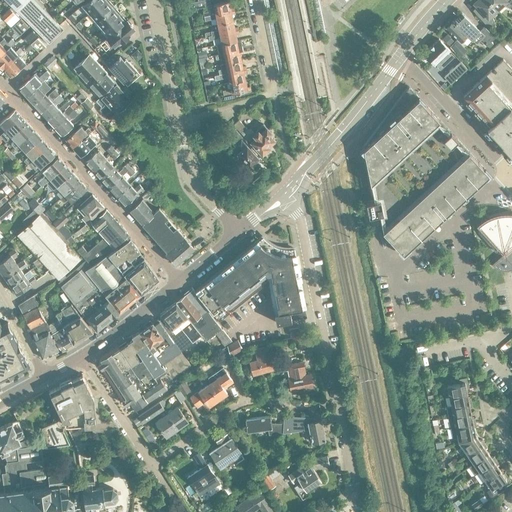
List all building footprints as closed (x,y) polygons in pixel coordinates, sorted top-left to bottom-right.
[(4,0),(15,10),(25,0),(4,0)] [(87,14),(103,0),(87,0),(80,6),(87,14)] [(94,22),(112,6),(111,5),(113,4),(109,1),(108,2),(106,0),(103,0),(87,14),(94,22)] [(230,8),(229,1),(213,4),(212,0),(202,0),(198,1),(189,3),(190,9),(207,5),(208,11),(203,12),(204,17),(234,10),(233,7),(230,8)] [(314,0),(321,36),(326,35),(318,0),(314,0)] [(497,9),(488,0),(476,0),(474,3),(479,8),(474,12),(488,27),(494,21),(491,15),(497,9)] [(511,0),(488,0),(497,9),(503,4),(509,7),(511,4),(511,0)] [(19,15),(25,21),(36,9),(30,4),(19,15)] [(119,14),(120,13),(116,9),(115,10),(112,6),(94,22),(101,29),(119,14)] [(0,16),(10,27),(19,18),(9,8),(0,16)] [(36,9),(25,21),(24,21),(39,35),(51,23),(37,8),(36,9)] [(216,18),(218,24),(233,21),(232,14),(235,14),(234,10),(204,17),(205,21),(216,18)] [(480,30),(462,13),(456,19),(455,18),(453,21),(452,20),(446,27),(461,41),(465,36),(467,38),(469,35),(476,43),(481,38),(483,41),(484,39),(487,42),(485,43),(489,47),(493,43),(491,41),(495,37),(484,26),(480,30)] [(107,37),(127,20),(126,20),(123,16),(122,17),(119,14),(101,29),(107,37)] [(19,18),(10,27),(20,37),(29,29),(19,18)] [(129,36),(128,35),(129,34),(129,33),(134,28),(127,20),(107,37),(114,45),(120,40),(121,41),(122,40),(123,41),(129,36)] [(273,20),(268,21),(279,75),(284,74),(273,20)] [(208,36),(238,30),(237,27),(234,27),(233,21),(218,24),(219,30),(205,33),(205,36),(208,36)] [(22,36),(27,42),(36,34),(30,28),(22,36)] [(220,38),(222,44),(237,40),(236,34),(239,34),(238,30),(208,36),(209,40),(220,38)] [(31,43),(39,53),(46,47),(38,38),(31,43)] [(0,54),(6,49),(14,42),(12,39),(7,43),(4,39),(0,42),(0,54)] [(424,53),(436,65),(450,51),(439,39),(424,53)] [(240,40),(237,40),(222,44),(217,44),(219,54),(242,50),(240,40)] [(0,54),(0,64),(4,69),(23,51),(22,51),(20,48),(15,52),(14,50),(10,54),(6,49),(0,54)] [(23,51),(4,69),(11,76),(26,63),(21,58),(26,54),(24,52),(26,50),(25,48),(22,51),(23,51)] [(221,58),(222,64),(241,60),(240,54),(243,53),(242,50),(219,54),(215,55),(216,59),(221,58)] [(110,57),(105,52),(101,56),(106,61),(110,57)] [(74,68),(92,88),(98,82),(97,81),(102,76),(98,72),(102,69),(89,54),(74,68)] [(134,72),(119,56),(117,58),(114,54),(110,57),(106,61),(105,61),(124,82),(134,72)] [(44,64),(48,69),(57,61),(53,56),(44,64)] [(511,68),(503,59),(463,95),(498,134),(496,135),(511,154),(511,68)] [(218,70),(219,75),(246,69),(245,66),(242,67),(241,60),(222,64),(220,64),(221,69),(218,70)] [(441,77),(448,85),(468,68),(461,60),(441,77)] [(92,88),(99,96),(109,87),(117,96),(116,97),(118,99),(124,92),(102,69),(98,72),(102,76),(97,81),(98,82),(92,88)] [(228,77),(230,83),(245,80),(244,73),(247,72),(246,69),(219,75),(215,75),(216,80),(228,77)] [(41,83),(50,74),(46,70),(37,78),(41,83)] [(26,96),(33,104),(44,93),(41,89),(48,83),(47,81),(52,76),(50,74),(41,83),(39,84),(26,96)] [(19,88),(26,96),(39,84),(36,81),(35,82),(30,78),(19,88)] [(245,80),(230,83),(231,88),(222,90),(223,95),(224,99),(236,97),(235,92),(250,89),(250,86),(247,86),(245,80)] [(369,215),(373,215),(377,235),(396,259),(403,253),(489,174),(409,86),(363,147),(356,153),(361,155),(370,201),(366,202),(369,215)] [(109,87),(99,96),(106,103),(99,109),(105,115),(111,109),(115,113),(130,99),(124,92),(118,99),(116,97),(117,96),(109,87)] [(73,94),(81,103),(87,98),(88,97),(80,88),(73,94)] [(33,104),(40,112),(59,94),(55,90),(51,94),(52,94),(48,97),(44,93),(33,104)] [(40,112),(47,119),(59,108),(55,104),(56,103),(58,102),(59,102),(63,99),(59,94),(40,112)] [(87,98),(81,103),(88,110),(94,105),(87,98)] [(47,119),(54,127),(73,109),(69,105),(65,109),(66,110),(63,113),(59,108),(47,119)] [(73,109),(54,127),(62,135),(73,124),(69,120),(73,117),(73,118),(77,114),(73,109)] [(0,123),(6,130),(21,116),(15,110),(0,123)] [(21,116),(6,130),(11,136),(26,122),(21,116)] [(90,125),(94,129),(99,123),(96,119),(90,125)] [(249,128),(248,130),(239,120),(234,124),(247,138),(249,136),(251,138),(249,139),(262,154),(263,152),(264,154),(269,150),(267,148),(269,147),(267,146),(274,140),(268,134),(271,132),(263,124),(256,130),(257,131),(254,134),(249,128)] [(11,143),(15,148),(34,130),(26,122),(11,136),(15,140),(11,143)] [(99,123),(94,129),(102,137),(108,132),(99,123)] [(66,139),(73,147),(91,131),(89,129),(86,132),(82,128),(78,132),(76,130),(66,139)] [(255,161),(258,158),(241,140),(243,138),(234,128),(227,135),(236,144),(241,150),(236,155),(243,162),(241,164),(246,169),(247,167),(248,169),(256,162),(255,161)] [(22,148),(26,152),(41,138),(34,130),(15,148),(19,152),(22,148)] [(91,131),(73,147),(80,155),(91,146),(89,144),(93,140),(89,136),(93,133),(91,131)] [(24,161),(28,164),(48,146),(41,138),(26,152),(29,156),(24,161)] [(111,145),(106,149),(110,154),(115,149),(111,145)] [(0,147),(0,148),(6,156),(10,152),(7,148),(5,150),(2,146),(0,147)] [(48,146),(28,164),(31,168),(33,167),(37,171),(55,154),(48,146)] [(85,161),(93,169),(106,158),(98,149),(85,161)] [(115,149),(110,154),(114,158),(119,153),(115,149)] [(10,152),(6,156),(11,161),(15,157),(10,152)] [(46,182),(47,182),(66,165),(58,157),(43,171),(47,175),(39,182),(42,186),(46,182)] [(93,169),(101,178),(113,166),(106,158),(93,169)] [(101,178),(109,187),(121,175),(122,175),(126,172),(126,171),(132,166),(136,162),(133,158),(128,163),(127,162),(122,166),(123,167),(118,172),(113,166),(101,178)] [(4,171),(12,179),(16,175),(18,173),(11,165),(4,171)] [(57,186),(57,187),(73,172),(66,165),(47,182),(53,189),(57,186)] [(126,171),(126,172),(130,176),(136,170),(132,166),(126,171)] [(57,194),(61,198),(80,181),(73,172),(57,187),(61,190),(57,194)] [(16,175),(12,179),(19,186),(23,183),(16,175)] [(109,187),(117,195),(129,184),(122,175),(121,175),(109,187)] [(80,181),(61,198),(64,202),(68,198),(72,202),(87,188),(80,181)] [(35,192),(27,183),(21,188),(27,195),(29,197),(35,192)] [(129,184),(117,195),(125,204),(143,188),(139,184),(134,189),(129,184)] [(92,194),(77,208),(84,216),(81,218),(87,224),(104,207),(92,194)] [(28,202),(23,197),(19,202),(26,209),(30,205),(28,202)] [(28,202),(33,209),(39,203),(33,197),(28,202)] [(130,210),(142,223),(159,208),(158,207),(153,211),(142,198),(130,210)] [(0,209),(0,218),(1,220),(13,209),(8,202),(0,209)] [(33,209),(35,210),(39,215),(42,212),(45,209),(39,203),(33,209)] [(353,212),(354,217),(362,215),(361,209),(362,209),(361,206),(352,208),(352,212),(353,212)] [(142,224),(167,251),(184,237),(159,208),(142,223),(142,224)] [(56,218),(48,209),(45,213),(53,221),(56,218)] [(103,224),(112,216),(106,209),(91,223),(99,230),(104,225),(103,224)] [(30,214),(35,219),(39,215),(35,210),(30,214)] [(39,258),(44,264),(58,279),(80,258),(69,247),(72,244),(67,239),(52,223),(42,212),(39,215),(35,219),(18,234),(39,258)] [(63,213),(52,223),(67,239),(71,235),(72,234),(70,230),(67,227),(63,225),(69,219),(63,213)] [(493,218),(490,219),(486,221),(481,223),(477,227),(478,232),(496,251),(500,248),(504,253),(492,264),(493,265),(494,266),(495,267),(496,268),(497,268),(499,269),(500,269),(501,270),(503,270),(504,270),(506,270),(507,270),(509,269),(510,269),(511,269),(511,268),(511,215),(510,215),(506,215),(503,215),(500,216),(496,217),(493,218)] [(130,238),(127,234),(128,233),(112,216),(103,224),(104,225),(99,230),(97,232),(103,238),(87,251),(82,246),(77,250),(91,266),(107,253),(116,246),(117,247),(130,238)] [(76,241),(71,235),(67,239),(72,244),(76,241)] [(184,237),(167,251),(165,253),(175,264),(194,248),(184,237)] [(195,292),(206,307),(207,306),(219,321),(268,281),(276,322),(305,317),(304,308),(306,307),(294,248),(291,249),(288,249),(286,249),(283,248),(280,248),(277,247),(274,246),(272,244),(269,243),(267,241),(265,239),(263,237),(195,292)] [(147,281),(127,254),(136,247),(130,238),(117,247),(116,246),(107,253),(138,290),(141,293),(150,285),(147,281)] [(156,273),(136,247),(127,254),(147,281),(156,273)] [(0,261),(0,269),(3,274),(17,264),(17,263),(13,257),(18,254),(14,249),(9,253),(10,255),(0,261)] [(138,290),(107,253),(91,266),(86,270),(83,267),(79,270),(99,295),(103,291),(120,311),(141,293),(138,290)] [(42,262),(39,258),(33,262),(36,266),(42,262)] [(42,262),(36,266),(37,268),(44,264),(39,258),(42,262)] [(3,274),(10,284),(24,274),(24,273),(21,269),(27,265),(23,259),(17,263),(17,264),(3,274)] [(24,274),(10,284),(17,294),(36,280),(33,275),(30,270),(24,273),(24,274)] [(99,295),(79,270),(61,286),(57,280),(47,286),(49,289),(56,285),(58,288),(55,290),(57,293),(60,291),(63,289),(74,303),(83,316),(85,314),(87,316),(86,317),(97,330),(120,311),(103,291),(99,295)] [(180,297),(176,300),(202,334),(206,339),(212,347),(221,341),(221,342),(225,347),(227,346),(233,342),(206,307),(195,292),(192,287),(183,294),(182,293),(180,294),(180,297)] [(50,318),(48,313),(43,303),(43,302),(38,292),(18,305),(30,327),(27,329),(42,358),(58,350),(48,331),(50,330),(46,323),(45,321),(50,318)] [(163,317),(160,319),(181,351),(202,334),(176,300),(175,300),(176,301),(160,314),(163,317)] [(72,304),(59,311),(77,340),(93,331),(81,315),(72,304)] [(77,340),(59,311),(56,313),(59,319),(48,325),(56,341),(61,349),(65,347),(65,348),(77,340)] [(139,331),(167,371),(171,377),(190,364),(181,351),(160,319),(158,320),(158,319),(153,322),(139,331)] [(0,379),(5,376),(5,377),(23,368),(29,364),(22,350),(18,341),(17,342),(12,330),(8,322),(1,325),(0,321),(0,379)] [(299,327),(289,329),(290,336),(301,334),(299,327)] [(133,338),(126,344),(140,364),(146,363),(156,379),(167,371),(139,331),(132,336),(133,338)] [(298,343),(302,347),(311,346),(309,334),(291,337),(293,344),(298,343)] [(233,342),(227,346),(231,356),(243,349),(238,340),(233,342)] [(126,344),(118,349),(124,358),(123,359),(126,364),(128,363),(135,375),(149,386),(156,397),(167,389),(160,378),(157,381),(156,379),(146,363),(140,364),(126,344)] [(222,349),(226,361),(232,359),(231,356),(227,346),(225,347),(222,349)] [(250,362),(253,374),(275,368),(272,357),(270,357),(267,346),(255,350),(258,360),(250,362)] [(124,358),(118,349),(115,351),(101,360),(102,362),(99,364),(125,404),(129,402),(135,410),(156,397),(149,386),(135,375),(128,363),(126,364),(123,359),(124,358)] [(289,378),(291,391),(312,386),(310,374),(305,375),(303,362),(288,365),(290,378),(289,378)] [(210,383),(208,384),(218,399),(227,393),(224,388),(233,382),(223,367),(217,370),(221,375),(216,378),(214,375),(212,374),(208,377),(208,379),(210,383)] [(50,392),(66,425),(84,424),(85,426),(95,425),(94,414),(95,414),(94,397),(83,374),(72,379),(71,378),(59,383),(60,385),(49,390),(50,392)] [(447,385),(449,396),(467,392),(466,388),(469,387),(466,377),(458,379),(459,383),(447,385)] [(184,380),(177,384),(177,385),(179,388),(184,394),(191,390),(184,380)] [(218,399),(208,384),(190,397),(197,407),(206,401),(209,406),(218,399)] [(179,388),(174,391),(180,401),(186,398),(183,395),(184,394),(179,388)] [(449,396),(451,406),(472,402),(471,397),(468,398),(467,392),(449,396)] [(163,399),(159,402),(162,407),(167,404),(163,399)] [(162,407),(159,402),(139,415),(144,423),(159,412),(162,416),(156,421),(166,436),(177,428),(167,413),(162,407)] [(447,406),(449,417),(471,412),(470,407),(472,406),(472,402),(451,406),(447,406)] [(177,406),(167,413),(177,428),(188,421),(177,406)] [(449,417),(451,427),(476,422),(475,417),(472,418),(471,412),(449,417)] [(269,434),(291,431),(292,417),(284,416),(283,424),(271,423),(270,415),(245,419),(247,431),(268,428),(269,434)] [(292,417),(291,431),(309,429),(312,442),(325,439),(321,420),(317,420),(316,418),(292,417)] [(9,458),(11,463),(25,461),(43,460),(42,444),(20,446),(19,444),(21,443),(18,437),(25,434),(22,427),(22,428),(18,419),(7,424),(7,423),(4,424),(4,425),(0,426),(0,451),(2,456),(7,455),(8,458),(9,458)] [(57,420),(41,426),(45,447),(69,444),(63,429),(61,429),(57,420)] [(457,436),(458,441),(476,434),(474,427),(477,426),(476,422),(451,427),(453,437),(457,436)] [(210,451),(219,466),(227,461),(229,464),(236,461),(236,462),(236,463),(243,458),(236,446),(237,445),(228,432),(215,440),(219,446),(216,448),(216,447),(210,451)] [(458,441),(468,455),(485,443),(482,439),(480,440),(476,434),(458,441)] [(468,455),(473,463),(488,453),(485,448),(487,447),(485,443),(468,455)] [(188,476),(196,488),(215,476),(207,464),(199,453),(194,456),(201,467),(188,476)] [(475,475),(479,471),(496,459),(494,456),(492,457),(488,453),(473,463),(469,466),(475,475)] [(316,467),(329,464),(327,455),(313,458),(288,475),(293,482),(298,479),(306,490),(321,479),(314,469),(316,467)] [(479,471),(485,480),(500,469),(497,465),(499,463),(496,459),(479,471)] [(25,461),(11,463),(8,463),(7,462),(7,463),(8,463),(9,473),(7,474),(8,486),(4,487),(5,490),(4,490),(4,492),(0,492),(0,511),(71,511),(71,508),(74,503),(73,497),(72,496),(70,494),(77,493),(76,483),(67,484),(65,473),(48,475),(44,476),(44,475),(45,475),(46,475),(46,474),(46,473),(46,472),(45,472),(45,471),(44,471),(43,467),(26,469),(25,461)] [(500,469),(485,480),(491,488),(487,491),(491,497),(506,487),(504,485),(511,480),(505,472),(503,473),(500,469)] [(266,471),(259,476),(267,487),(274,482),(266,471)] [(114,501),(118,497),(117,491),(113,488),(103,489),(102,487),(92,488),(92,484),(94,484),(93,474),(81,476),(82,485),(85,507),(85,508),(86,511),(95,511),(95,506),(105,505),(105,503),(114,501)] [(256,487),(263,482),(259,476),(252,480),(256,487)] [(276,511),(260,489),(227,511),(226,511),(251,511),(259,506),(263,511),(276,511)] [(472,504),(475,509),(482,504),(479,500),(472,504)]
